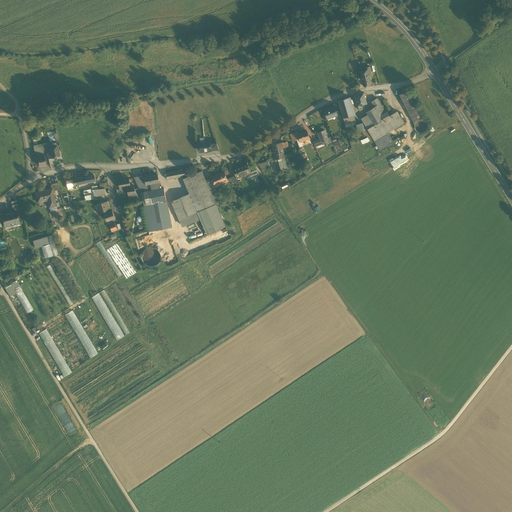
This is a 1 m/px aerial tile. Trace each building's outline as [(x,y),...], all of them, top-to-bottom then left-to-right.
[(362,81),(363,80),(369,79),(369,76),(367,67),(365,68),(365,71),(361,72),(362,77),(361,78),(362,81)] [(399,95),(413,122),(422,117),(408,90),(399,95)] [(358,107),(358,106),(362,105),(367,104),(364,93),(354,96),(358,107)] [(338,100),(343,118),(353,114),(349,97),(338,100)] [(361,119),(374,141),(388,133),(404,123),(397,112),(389,116),(387,112),(386,113),(377,98),(371,102),(374,107),(366,112),(368,115),(361,119)] [(324,110),(327,118),(332,115),(333,117),(338,115),(334,106),(324,110)] [(343,118),(345,123),(355,120),(353,114),(343,118)] [(417,132),(420,133),(424,132),(426,130),(428,127),(428,124),(426,121),(423,120),(420,119),(417,121),(415,123),(414,126),(415,129),(417,132)] [(362,123),(356,125),(358,131),(364,129),(362,123)] [(300,139),(301,142),(309,139),(306,131),(298,134),(300,139)] [(318,133),(320,140),(324,138),(326,140),(326,141),(328,140),(327,138),(324,131),(318,133)] [(394,142),(388,133),(374,141),(380,151),(394,142)] [(200,143),(201,152),(211,151),(211,144),(210,142),(200,143)] [(280,148),(283,147),(282,143),(272,145),(273,151),(276,151),(276,150),(280,149),(280,148)] [(50,152),(52,158),(59,156),(57,146),(49,148),(50,152)] [(275,159),(278,159),(284,157),(283,147),(280,148),(280,149),(276,150),(276,151),(273,151),(275,159)] [(39,167),(46,165),(44,154),(37,156),(39,167)] [(258,164),(261,170),(270,167),(268,161),(258,164)] [(279,164),(280,171),(288,169),(286,162),(279,164)] [(236,176),(237,179),(250,173),(251,173),(247,163),(243,165),(243,164),(239,166),(239,167),(233,169),(236,176)] [(167,180),(182,177),(188,176),(187,169),(166,173),(167,180)] [(198,172),(188,177),(183,179),(189,193),(171,202),(179,220),(197,212),(207,235),(225,227),(222,220),(219,212),(216,204),(209,188),(201,171),(198,172)] [(218,184),(223,182),(225,182),(226,181),(227,180),(227,179),(223,171),(219,173),(219,174),(216,175),(211,177),(212,178),(212,180),(214,184),(215,184),(218,183),(218,184)] [(94,175),(84,177),(85,183),(95,181),(94,175)] [(146,185),(150,184),(159,182),(158,175),(145,177),(146,185)] [(144,205),(152,203),(150,191),(152,191),(150,184),(146,185),(145,177),(143,178),(142,176),(134,177),(141,193),(144,205)] [(230,178),(233,184),(238,182),(237,179),(236,176),(230,178)] [(84,177),(72,179),(73,186),(74,188),(74,189),(79,188),(78,185),(85,183),(84,177)] [(126,188),(129,188),(131,187),(130,185),(130,183),(129,178),(126,178),(126,179),(118,180),(120,188),(123,187),(123,189),(123,190),(126,190),(126,188)] [(206,182),(209,188),(216,186),(215,185),(215,184),(214,184),(212,180),(206,182)] [(161,189),(159,182),(150,184),(152,191),(161,189)] [(52,189),(53,191),(60,190),(59,188),(58,183),(51,185),(52,189)] [(92,190),(94,197),(97,196),(106,195),(105,188),(98,189),(92,190)] [(161,189),(152,191),(150,191),(152,203),(166,201),(164,188),(161,189)] [(48,198),(50,207),(56,206),(56,203),(53,191),(52,189),(35,193),(37,201),(48,198)] [(94,197),(92,190),(85,191),(88,201),(94,199),(94,197)] [(99,214),(102,212),(110,209),(107,201),(100,204),(96,205),(99,214)] [(171,227),(166,201),(152,203),(144,205),(148,230),(149,231),(171,227)] [(3,218),(4,226),(19,222),(16,211),(2,214),(3,218)] [(112,211),(111,211),(104,214),(107,221),(115,218),(112,211)] [(33,241),(35,248),(49,244),(47,237),(33,241)] [(141,256),(142,259),(143,263),(146,265),(150,267),(154,266),(157,265),(160,262),(161,258),(161,254),(159,251),(156,248),(152,247),(148,247),(145,249),(143,252),(141,256)] [(46,267),(54,280),(58,277),(49,264),(46,267)] [(0,275),(0,278),(2,283),(8,279),(5,273),(0,275)] [(20,287),(16,280),(5,287),(9,294),(15,290),(20,287)] [(100,291),(103,300),(108,298),(104,289),(100,291)] [(91,296),(115,340),(129,333),(127,330),(124,332),(121,333),(99,292),(91,296)] [(110,302),(107,304),(116,319),(120,317),(110,302)] [(88,358),(96,354),(73,309),(65,314),(88,358)] [(39,332),(61,377),(69,373),(47,328),(39,332)]
